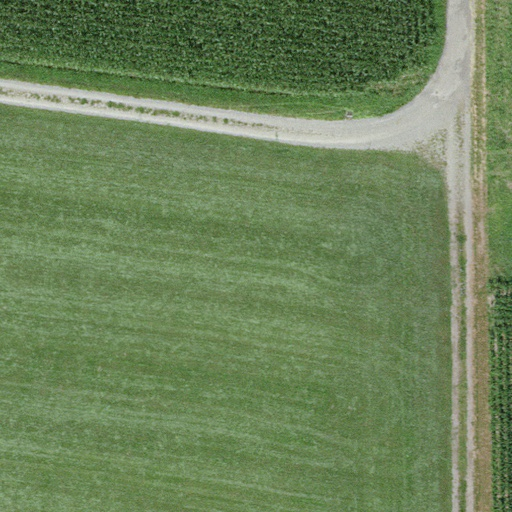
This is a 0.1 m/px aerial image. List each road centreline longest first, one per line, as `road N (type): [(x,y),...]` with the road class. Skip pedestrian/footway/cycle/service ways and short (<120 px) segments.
road 1 (track): [(0,100),(330,138),(448,110),(470,0)]
road 2 (track): [(448,110),(462,207),(464,511)]
